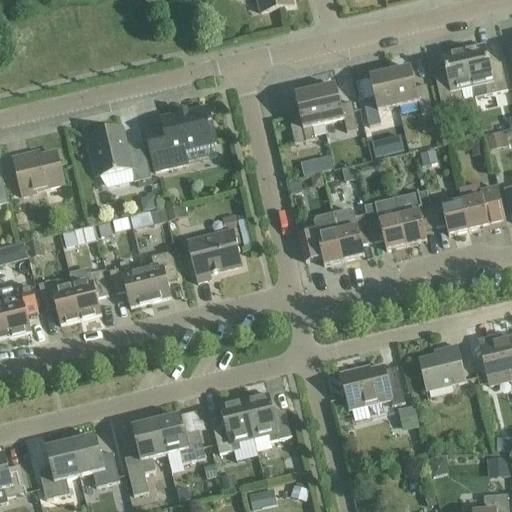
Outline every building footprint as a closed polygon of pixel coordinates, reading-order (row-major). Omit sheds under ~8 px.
[(257,0),(261,16),(294,8),(291,0),(257,0)] [(485,48),(464,53),(472,90),(475,101),(508,93),(502,66),(490,69),(485,48)] [(472,90),(464,53),(443,58),(447,78),(436,81),(442,108),(464,103),(462,92),(472,90)] [(411,70),(390,75),(398,109),(419,104),(422,117),(433,114),(427,87),(416,90),(411,70)] [(398,109),(390,75),(370,80),(374,99),(363,102),(370,129),(381,127),(378,114),(398,109)] [(336,88),(316,92),(324,127),(344,122),(347,135),(358,132),(352,105),(341,107),(336,88)] [(324,127),(316,92),(295,97),(300,117),(289,120),(295,147),(315,142),(312,129),(324,127)] [(163,130),(146,134),(155,175),(188,168),(184,154),(216,146),(208,109),(188,114),(187,113),(178,115),(178,116),(161,120),(163,130)] [(140,190),(153,187),(145,152),(129,155),(123,129),(89,137),(99,180),(132,172),(135,185),(139,184),(140,190)] [(488,139),(491,150),(508,146),(506,135),(488,139)] [(400,137),(371,144),(375,159),(404,152),(400,137)] [(485,142),(473,142),(473,157),(486,156),(485,142)] [(437,164),(435,153),(421,156),(423,167),(437,164)] [(13,161),(23,200),(37,196),(36,194),(65,187),(57,155),(31,162),(30,157),(13,161)] [(330,159),(317,162),(320,175),(333,172),(330,159)] [(381,167),(360,172),(362,181),(383,176),(381,167)] [(0,207),(9,206),(0,168),(0,207)] [(354,170),(343,172),(346,184),(357,182),(354,170)] [(320,179),(310,181),(313,192),(323,189),(320,179)] [(459,193),(462,204),(469,234),(490,229),(487,218),(504,215),(498,190),(481,194),(479,188),(459,193)] [(418,196),(396,202),(398,210),(400,219),(407,249),(427,244),(425,233),(435,231),(430,207),(427,194),(419,196),(418,194),(417,194),(418,196)] [(142,200),(144,213),(157,210),(155,198),(142,200)] [(366,217),(373,246),(384,243),(386,254),(407,249),(396,202),(365,209),(366,217)] [(469,234),(462,204),(442,209),(441,205),(430,207),(435,231),(446,228),(449,239),(469,234)] [(183,209),(167,213),(169,223),(185,219),(183,209)] [(163,211),(151,214),(152,216),(153,221),(154,227),(166,224),(163,211)] [(373,246),(366,217),(355,219),(354,214),(350,212),(333,216),(345,264),(365,259),(363,248),(373,246)] [(142,213),(125,216),(128,229),(144,226),(142,213)] [(345,264),(333,216),(317,220),(314,224),(316,235),(305,237),(311,261),(322,258),(324,269),(345,264)] [(232,218),(223,220),(226,233),(235,231),(232,218)] [(112,234),(110,227),(98,230),(100,237),(112,234)] [(74,233),(63,235),(66,249),(77,247),(74,233)] [(234,234),(187,246),(198,286),(212,283),(210,277),(243,269),(234,234)] [(39,245),(29,248),(32,261),(42,258),(39,245)] [(6,251),(0,253),(0,267),(6,266),(9,261),(6,251)] [(143,275),(151,306),(172,301),(168,284),(179,282),(172,255),(152,260),(155,272),(143,275)] [(151,306),(143,275),(132,277),(130,269),(110,274),(115,297),(126,295),(130,311),(151,306)] [(90,271),(70,276),(73,290),(81,323),(102,318),(98,302),(109,299),(103,273),(91,276),(90,271)] [(81,323),(73,290),(62,292),(59,282),(39,287),(45,314),(57,312),(61,328),(81,323)] [(26,285),(0,291),(0,294),(3,307),(11,340),(32,335),(28,319),(39,316),(33,291),(27,292),(26,285)] [(0,343),(11,340),(3,307),(0,294),(0,343)] [(495,340),(479,343),(490,389),(511,384),(511,386),(511,341),(496,345),(495,340)] [(426,395),(467,385),(458,348),(444,352),(445,356),(419,363),(426,395)] [(341,377),(350,413),(391,403),(393,409),(406,406),(397,370),(385,373),(384,369),(360,375),(359,372),(341,377)] [(245,403),(254,440),(269,436),(271,445),(292,440),(286,413),(274,416),(269,397),(245,403)] [(254,440),(245,403),(220,409),(225,428),(213,431),(220,457),(241,452),(239,443),(254,440)] [(419,428),(415,409),(402,412),(407,431),(419,428)] [(181,418),(159,424),(168,458),(180,455),(183,467),(206,462),(199,434),(186,438),(181,418)] [(168,458),(159,424),(132,430),(139,458),(125,462),(134,499),(149,495),(145,477),(156,474),(153,461),(168,458)] [(71,445),(80,479),(93,476),(97,491),(120,485),(113,456),(101,458),(97,439),(71,445)] [(511,441),(498,442),(498,454),(511,453),(511,441)] [(80,479),(71,445),(46,451),(51,471),(39,474),(46,503),(70,497),(67,483),(80,479)] [(6,458),(0,459),(0,507),(7,506),(6,501),(27,496),(21,468),(9,471),(6,458)] [(443,460),(426,465),(431,481),(448,476),(443,460)] [(488,463),(489,480),(509,479),(508,462),(488,463)] [(206,470),(209,482),(217,479),(214,468),(206,470)] [(273,470),(263,472),(265,480),(275,477),(273,470)] [(233,478),(221,481),(224,493),(236,490),(233,478)] [(295,490),(291,500),(306,505),(309,495),(295,490)] [(259,494),(249,496),(252,511),(258,511),(263,511),(259,494)] [(434,495),(425,497),(429,509),(437,507),(434,495)] [(509,511),(508,497),(484,499),(485,511),(509,511)]
